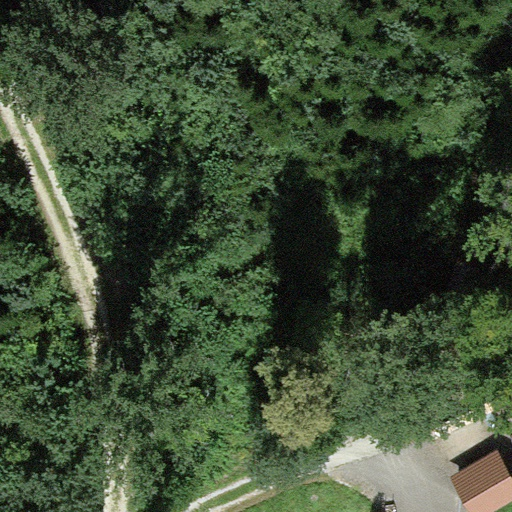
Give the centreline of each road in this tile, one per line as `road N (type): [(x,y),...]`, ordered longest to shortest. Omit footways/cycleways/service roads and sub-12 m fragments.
road 1 (track): [(0,71),(94,293),(114,453),(108,511)]
road 2 (track): [(203,511),(292,466),(403,428)]
